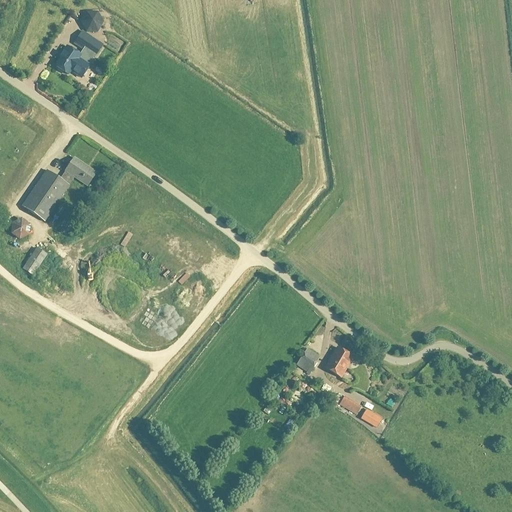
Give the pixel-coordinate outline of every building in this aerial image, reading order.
[(104,22),(98,12),(86,11),(80,22),(86,32),(98,32),(104,22)] [(94,59),(103,45),(82,31),(73,44),(86,52),(85,53),(94,59)] [(106,46),(118,53),(124,43),(112,36),(106,46)] [(80,79),(89,65),(80,59),(82,56),(68,47),(56,67),(69,76),(71,73),(80,79)] [(44,222),(74,177),(87,186),(96,174),(73,158),(59,179),(46,170),(22,207),(44,222)] [(19,218),(10,223),(9,234),(19,240),(28,234),(29,224),(19,218)] [(55,228),(49,242),(63,247),(71,228),(62,225),(60,230),(55,228)] [(3,234),(0,238),(20,251),(23,246),(3,234)] [(37,250),(22,271),(31,278),(46,257),(37,250)] [(312,341),(309,350),(318,353),(321,344),(312,341)] [(341,377),(353,357),(337,348),(325,368),(341,377)] [(308,375),(320,357),(306,349),(296,365),(306,372),(305,373),(308,375)] [(386,372),(376,379),(381,387),(391,381),(386,372)] [(384,398),(381,405),(393,411),(396,403),(384,398)] [(338,408),(355,419),(361,410),(344,399),(338,408)] [(382,419),(367,410),(362,418),(377,427),(382,419)]
